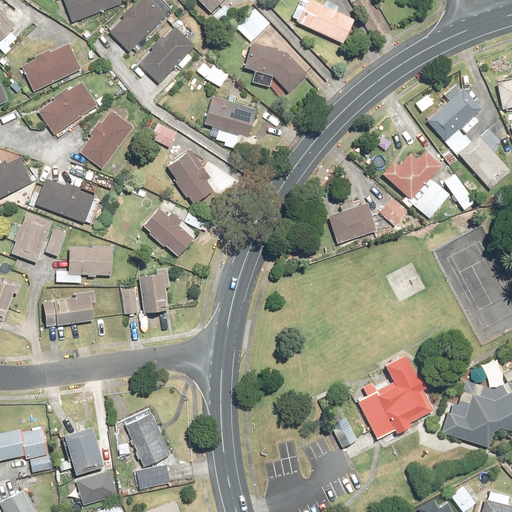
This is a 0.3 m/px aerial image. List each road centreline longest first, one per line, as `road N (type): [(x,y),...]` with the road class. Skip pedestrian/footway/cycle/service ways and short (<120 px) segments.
road 1 (tertiary): [(220,352),(241,269),(271,204),(316,138),(361,94),(476,26)]
road 2 (residential): [(0,373),(220,352)]
road 3 (tertiary): [(239,511),(222,447),(220,352)]
